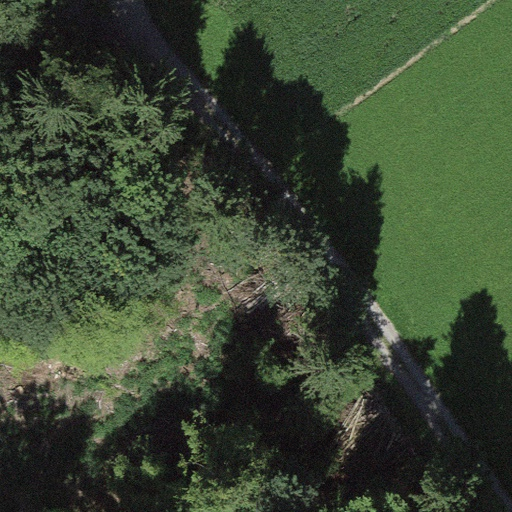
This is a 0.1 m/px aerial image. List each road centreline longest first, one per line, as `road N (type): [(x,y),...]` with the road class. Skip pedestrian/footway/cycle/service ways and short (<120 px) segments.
road 1 (track): [(511,380),(165,0)]
road 2 (track): [(129,0),(0,160)]
